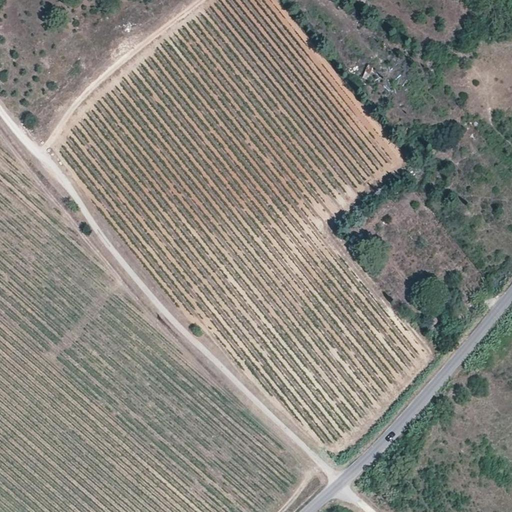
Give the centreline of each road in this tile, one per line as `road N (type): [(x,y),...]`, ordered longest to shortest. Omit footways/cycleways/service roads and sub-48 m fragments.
road 1 (track): [(0,113),(49,161),(181,330),(369,511)]
road 2 (tertiary): [(308,511),(511,294)]
road 3 (track): [(202,0),(90,95),(40,155)]
